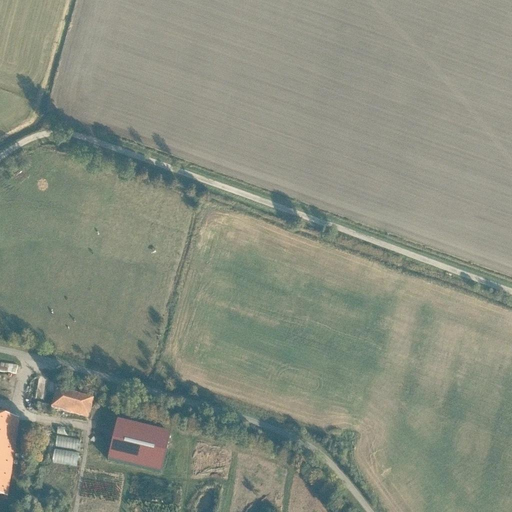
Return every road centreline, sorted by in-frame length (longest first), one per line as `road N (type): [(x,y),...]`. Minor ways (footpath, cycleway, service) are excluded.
road 1 (track): [(0,157),(35,136),(79,135),(511,293)]
road 2 (unclassified): [(0,349),(300,444),(369,511)]
